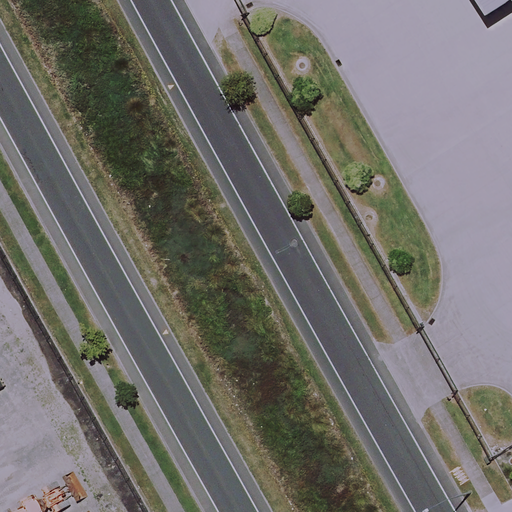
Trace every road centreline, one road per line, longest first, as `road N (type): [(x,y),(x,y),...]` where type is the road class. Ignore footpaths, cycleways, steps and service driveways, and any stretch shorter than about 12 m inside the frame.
road 1 (tertiary): [(148,0),(435,511)]
road 2 (tertiary): [(237,511),(0,78)]
